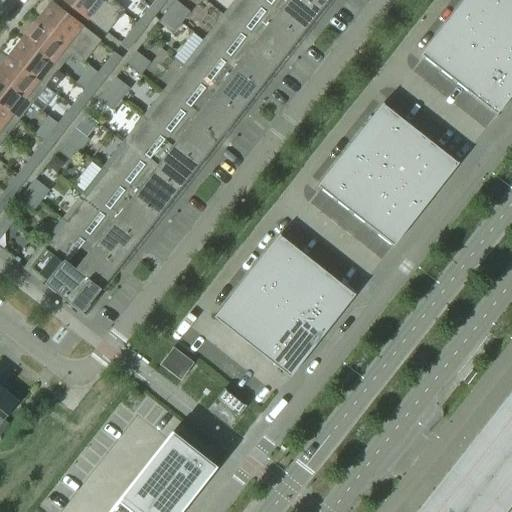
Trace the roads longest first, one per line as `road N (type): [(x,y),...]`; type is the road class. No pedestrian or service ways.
road 1 (residential): [(80,374),(386,0)]
road 2 (unclassified): [(511,138),(214,511)]
road 3 (secondary): [(511,208),(269,511)]
road 4 (secondary): [(329,511),(511,287)]
road 5 (unclassified): [(389,511),(511,357)]
